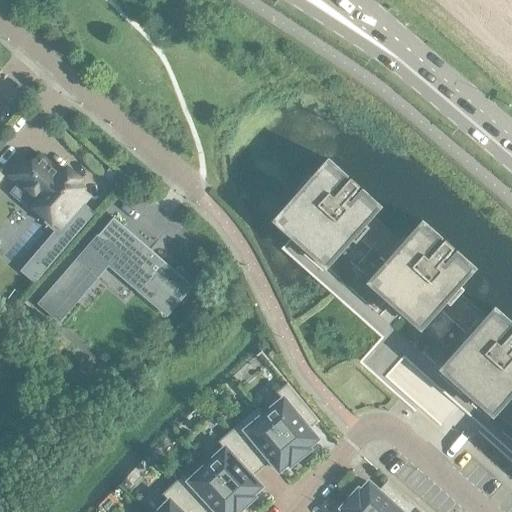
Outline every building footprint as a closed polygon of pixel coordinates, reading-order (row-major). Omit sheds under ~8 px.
[(88,195),(76,184),(79,179),(67,169),(61,176),(39,156),(31,165),(24,159),(10,175),(40,201),(34,207),(59,228),(88,195)] [(300,193),(280,215),(298,232),(301,229),(309,235),(316,242),(314,245),(332,262),(352,240),(356,243),(360,238),(372,248),(389,230),(373,216),(382,207),(363,190),(355,199),(352,197),(360,187),(350,179),(342,188),(339,186),(348,176),(329,160),(312,178),(309,175),(296,189),(300,193)] [(193,286),(157,255),(157,256),(157,257),(152,262),(144,255),(149,249),(149,250),(150,249),(135,236),(114,218),(113,218),(116,221),(99,241),(144,280),(138,286),(167,310),(189,284),(193,287),(193,286)] [(389,230),(372,248),(387,262),(374,277),(393,294),(396,290),(403,297),(411,304),(408,307),(427,324),(440,309),(455,322),(472,304),(460,294),(463,290),(460,286),(476,268),(457,252),(449,261),(446,259),(454,249),(445,241),(436,250),(434,248),(442,238),(423,222),(407,240),(403,236),(400,240),(389,230)] [(472,304),(455,322),(467,333),(462,338),(466,341),(446,363),(465,380),(468,377),(477,385),(483,391),(480,394),(499,410),(511,395),(511,332),(509,337),(506,334),(511,327),(511,322),(495,308),(487,318),(472,304)] [(39,341),(49,330),(38,320),(41,316),(33,310),(21,325),(39,341)] [(288,383),(276,392),(283,400),(265,415),(300,457),(309,449),(307,447),(317,439),(309,430),(319,421),(288,383)] [(290,465),(300,457),(265,415),(247,429),(241,422),(229,432),(262,469),(271,460),(279,470),(288,462),(290,465)] [(224,450),(207,465),(245,505),(254,497),(252,495),(260,486),(252,477),(262,469),(229,432),(218,442),(224,450)] [(237,511),(245,505),(207,465),(190,481),(184,473),(172,484),(200,511),(214,511),(216,510),(217,511),(232,511),(234,511),(237,511)] [(359,490),(350,499),(364,511),(424,511),(388,480),(378,491),(369,483),(361,492),(359,490)] [(200,511),(172,484),(162,495),(169,502),(158,511),(200,511)] [(364,511),(350,499),(342,508),(345,510),(343,511),(364,511)]
